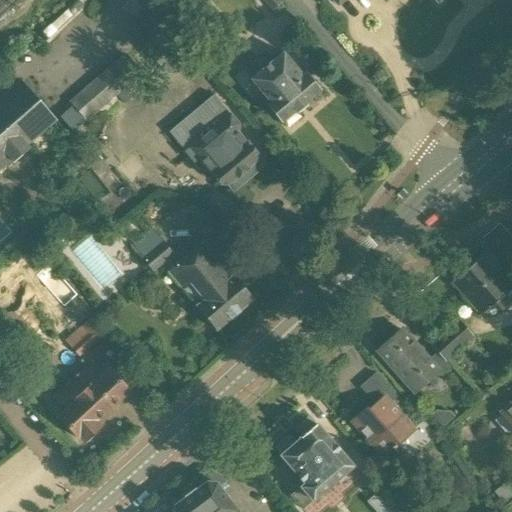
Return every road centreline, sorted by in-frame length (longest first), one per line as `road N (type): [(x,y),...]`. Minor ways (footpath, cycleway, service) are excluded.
road 1 (secondary): [(290,331),(376,273),(499,158)]
road 2 (secondary): [(92,509),(290,331)]
road 3 (residential): [(445,177),(292,0)]
road 4 (secondary): [(445,177),(290,331)]
road 5 (residential): [(92,509),(0,399)]
